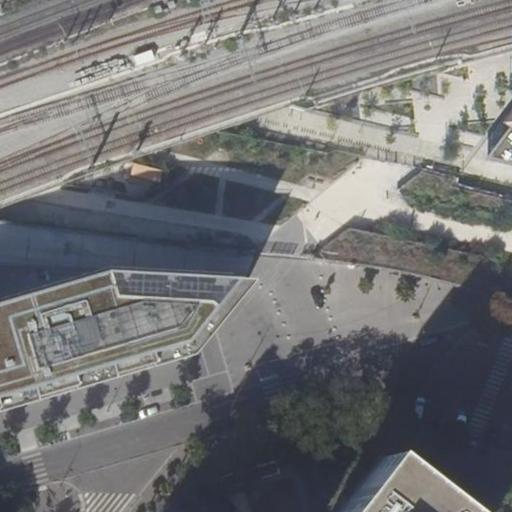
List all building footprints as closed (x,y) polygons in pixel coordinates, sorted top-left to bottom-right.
[(511,86),(477,131),(494,147),(509,162),(511,161),(511,86)] [(0,412),(69,392),(67,387),(78,384),(79,389),(91,385),(186,358),(247,282),(0,268),(0,412)] [(449,511),(378,457),(334,511),(449,511)] [(275,461),(240,471),(243,484),(278,474),(275,461)] [(243,484),(240,471),(230,474),(219,477),(223,490),(234,487),(243,484)]
